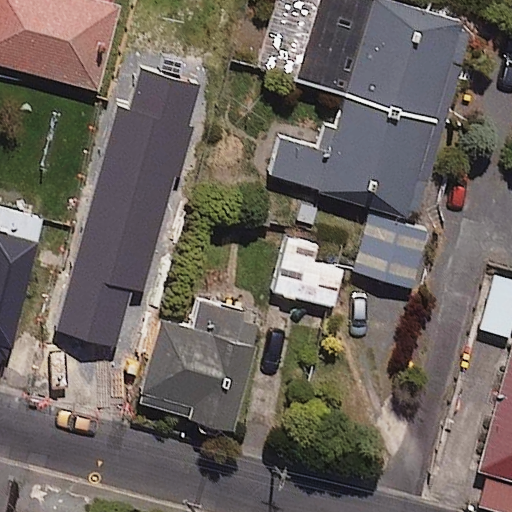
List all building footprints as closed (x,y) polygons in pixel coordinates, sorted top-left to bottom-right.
[(0,0),(0,65),(98,90),(120,0),(0,0)] [(270,173),(417,215),(471,25),(380,0),(275,0),(256,68),(345,93),(329,152),(280,139),(270,173)] [(42,216),(0,206),(0,343),(12,346),(42,216)] [(429,227),(366,209),(350,269),(412,286),(429,227)] [(143,233),(124,228),(115,261),(78,252),(49,365),(131,386),(153,300),(128,293),(143,233)] [(316,242),(285,235),(272,291),(333,306),(342,267),(312,260),(316,242)] [(511,511),(511,282),(494,277),(480,329),(511,337),(511,353),(470,505),(496,511),(511,511)] [(266,320),(200,298),(190,327),(169,320),(142,400),(230,428),(266,320)] [(446,417),(386,400),(375,439),(407,448),(402,467),(429,475),(446,417)]
